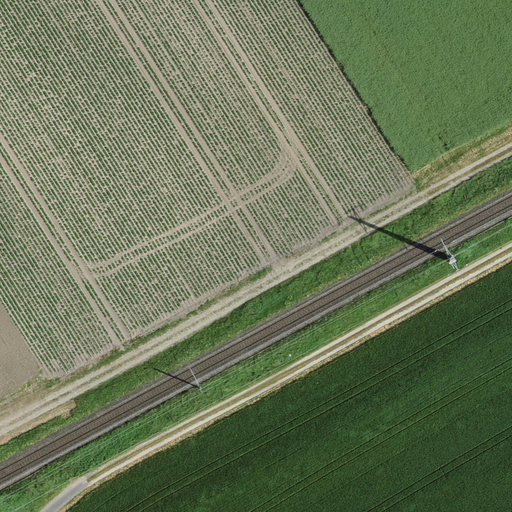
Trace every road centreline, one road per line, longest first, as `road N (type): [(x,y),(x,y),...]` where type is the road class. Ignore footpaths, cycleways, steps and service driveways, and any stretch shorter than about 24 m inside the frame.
road 1 (track): [(0,425),(511,151)]
road 2 (track): [(511,245),(83,482)]
